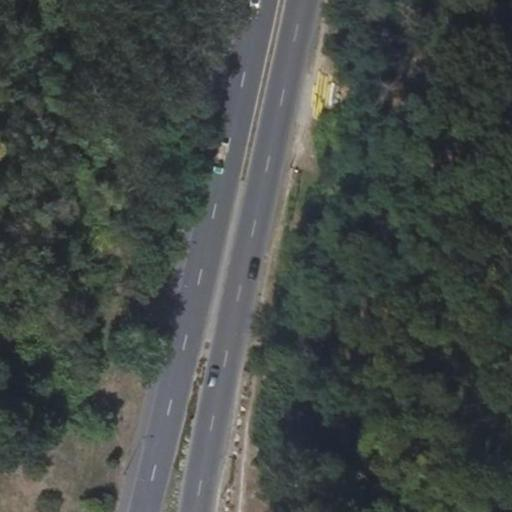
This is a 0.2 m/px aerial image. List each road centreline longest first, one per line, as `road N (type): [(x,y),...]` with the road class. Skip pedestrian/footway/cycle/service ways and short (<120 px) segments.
road 1 (primary): [(260,0),(144,511)]
road 2 (primary): [(193,511),(303,0)]
